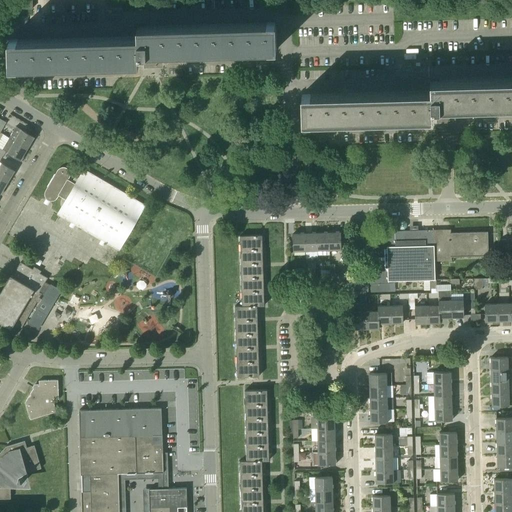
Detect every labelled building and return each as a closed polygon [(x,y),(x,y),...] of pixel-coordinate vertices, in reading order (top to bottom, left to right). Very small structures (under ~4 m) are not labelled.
[(21,0),(21,9),(22,9),(32,9),(32,0),(21,0)] [(139,63),(139,65),(156,64),(156,52),(276,49),(277,49),(276,22),(275,22),(275,23),(138,27),(138,26),(138,37),(10,41),(10,40),(9,40),(10,67),(10,66),(139,63)] [(431,118),(431,120),(449,119),(449,107),(511,105),(511,78),(431,81),(430,81),(430,91),(302,95),(302,94),(301,94),(302,122),(303,122),(303,121),(431,118)] [(34,137),(32,136),(16,126),(9,138),(27,148),(34,137)] [(6,151),(21,160),(27,148),(9,138),(2,149),(0,147),(0,154),(2,156),(6,151)] [(0,177),(7,182),(14,171),(14,170),(2,163),(0,166),(0,177)] [(61,206),(62,207),(58,214),(59,215),(59,214),(71,220),(70,222),(76,225),(77,224),(88,231),(88,232),(89,232),(89,231),(101,238),(100,239),(106,243),(107,242),(116,247),(118,249),(127,234),(127,233),(135,220),(136,220),(145,205),(144,204),(144,205),(132,198),(133,197),(127,194),(126,195),(115,188),(115,187),(114,187),(114,188),(102,181),(103,180),(97,176),(96,177),(85,171),(85,170),(84,169),(80,176),(79,176),(78,176),(76,177),(75,177),(74,178),(73,179),(72,180),(72,181),(68,179),(70,177),(70,176),(70,175),(70,174),(70,173),(70,172),(69,170),(69,169),(65,166),(65,167),(64,167),(63,167),(62,167),(60,167),(59,168),(57,170),(55,174),(54,173),(47,186),(48,187),(45,191),(45,192),(45,193),(45,195),(45,196),(45,197),(46,198),(46,199),(50,202),(50,201),(51,201),(52,201),(53,201),(54,200),(55,200),(56,199),(57,198),(59,196),(62,198),(62,199),(61,200),(61,201),(60,202),(60,203),(61,204),(61,205),(61,206)] [(389,280),(431,279),(429,229),(373,231),(374,258),(370,258),(371,284),(389,283),(389,280)] [(451,256),(455,256),(488,255),(488,232),(485,232),(485,231),(458,232),(459,233),(451,233),(450,229),(434,230),(434,229),(429,229),(431,279),(435,278),(434,261),(451,261),(451,256)] [(329,250),(329,232),(317,233),(317,250),(317,254),(329,254),(329,250)] [(329,232),(329,250),(341,249),(341,232),(329,232)] [(305,250),(305,233),(293,234),(293,251),(305,250)] [(317,250),(317,233),(305,233),(305,250),(317,250)] [(33,261),(40,265),(43,261),(36,257),(33,261)] [(45,282),(48,278),(21,262),(12,276),(11,275),(0,293),(0,321),(11,329),(15,323),(22,327),(42,293),(39,292),(45,282)] [(482,286),(482,278),(474,278),(474,289),(482,289),(482,286)] [(50,304),(56,295),(59,289),(55,287),(51,284),(50,285),(45,282),(39,292),(42,293),(42,294),(44,295),(42,299),(50,304)] [(348,292),(368,292),(368,282),(348,283),(348,292)] [(439,290),(439,300),(440,322),(440,317),(451,317),(451,300),(451,290),(439,290)] [(418,300),(414,300),(415,323),(428,323),(427,306),(427,301),(418,301),(418,300)] [(438,305),(427,306),(428,323),(440,322),(439,300),(438,300),(438,305)] [(463,300),(451,300),(451,317),(464,317),(463,300)] [(367,328),(366,311),(366,302),(354,302),(354,312),(354,329),(367,328)] [(509,303),(497,304),(497,321),(510,320),(509,303)] [(497,321),(497,304),(485,304),(485,321),(497,321)] [(403,305),(391,306),(391,323),(403,322),(403,305)] [(379,323),(379,306),(378,306),(378,311),(366,311),(367,328),(379,328),(379,323)] [(391,306),(379,306),(379,323),(391,323),(391,306)] [(45,314),(36,309),(28,323),(36,328),(45,314)] [(491,369),(508,369),(508,357),(491,357),(491,369)] [(259,376),(259,368),(237,369),(237,370),(239,370),(239,375),(237,376),(259,376)] [(491,381),(508,381),(508,369),(491,369),(491,381)] [(434,371),(434,384),(451,383),(451,371),(434,371)] [(370,386),(387,385),(386,373),(369,373),(370,386)] [(59,389),(58,389),(58,380),(49,380),(49,379),(48,379),(48,380),(39,380),(39,385),(35,385),(34,387),(33,387),(32,387),(34,388),(25,402),(30,419),(57,412),(54,403),(54,399),(59,399),(58,390),(59,390),(59,389)] [(508,381),(491,381),(492,394),(509,393),(508,381)] [(434,384),(434,396),(451,395),(451,383),(434,384)] [(387,385),(370,386),(370,398),(387,397),(387,385)] [(400,394),(406,394),(411,394),(411,385),(406,385),(400,385),(400,394)] [(509,405),(509,393),(492,394),(492,406),(509,405)] [(434,396),(429,396),(430,408),(434,408),(452,407),(451,395),(434,396)] [(387,397),(370,398),(370,410),(387,409),(387,397)] [(154,472),(154,453),(153,434),(162,434),(161,407),(134,408),(79,410),(80,437),(80,446),(81,446),(81,447),(80,447),(80,455),(81,455),(81,474),(82,491),(91,491),(119,490),(118,473),(136,472),(154,472)] [(452,420),(452,407),(434,408),(435,420),(452,420)] [(387,409),(370,410),(371,422),(388,422),(387,409)] [(189,412),(190,435),(198,434),(197,412),(189,412)] [(317,428),(335,428),(334,415),(317,416),(317,428)] [(511,417),(496,418),(496,430),(511,429),(511,417)] [(412,427),(399,428),(400,437),(399,437),(399,445),(407,445),(412,445),(412,427)] [(318,440),(335,440),(335,428),(317,428),(318,440)] [(511,429),(496,430),(497,442),(511,441),(511,429)] [(439,444),(457,444),(456,432),(439,432),(439,444)] [(162,434),(153,434),(154,472),(163,471),(163,453),(162,434)] [(375,434),(375,446),(392,446),(392,434),(375,434)] [(25,440),(6,446),(0,452),(0,498),(11,498),(10,485),(21,485),(21,483),(26,476),(28,476),(27,472),(41,468),(34,445),(26,447),(24,441),(25,441),(25,440)] [(318,452),(335,452),(335,440),(318,440),(318,452)] [(511,441),(497,442),(497,454),(511,453),(511,441)] [(435,457),(440,457),(457,456),(457,444),(439,444),(435,444),(435,457)] [(392,458),(392,446),(375,446),(376,458),(392,458)] [(335,464),(335,452),(318,452),(318,465),(335,464)] [(511,453),(497,454),(497,467),(511,466),(511,453)] [(457,468),(457,456),(440,457),(440,469),(457,468)] [(393,470),(392,458),(376,458),(376,470),(393,470)] [(440,469),(440,481),(457,481),(457,468),(440,469)] [(376,483),(393,482),(393,470),(376,470),(376,483)] [(315,477),(315,489),(332,489),(332,476),(315,477)] [(494,479),(494,491),(511,490),(511,478),(494,479)] [(149,489),(150,508),(178,507),(187,507),(186,497),(187,497),(187,488),(168,488),(168,489),(149,489)] [(315,501),(333,501),(332,489),(315,489),(315,501)] [(119,490),(91,491),(82,491),(83,509),(119,508),(119,490)] [(511,490),(494,491),(495,503),(511,503),(511,490)] [(454,493),(436,493),(437,505),(454,505),(454,493)] [(373,508),(390,507),(390,495),(373,496),(373,508)] [(315,511),(332,511),(333,501),(315,501),(315,511)] [(494,511),(511,511),(511,503),(495,503),(494,511)]
